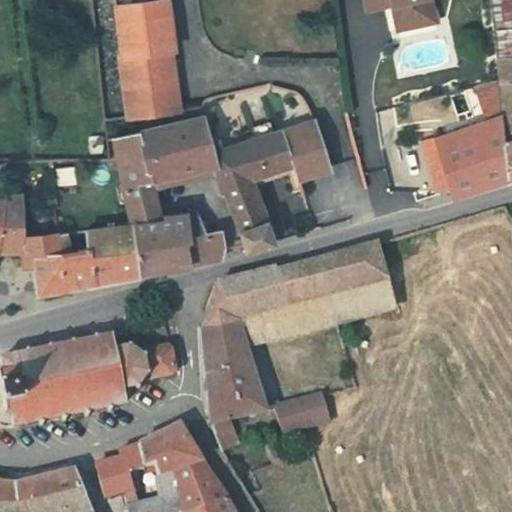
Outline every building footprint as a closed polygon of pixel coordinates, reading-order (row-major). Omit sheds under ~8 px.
[(161,44),(154,0),(116,0),(104,2),(111,52),(106,53),(115,116),(166,108),(157,46),(161,44)] [(426,18),(422,0),(356,0),(357,1),(359,0),(384,0),(390,26),(426,18)] [(511,52),(482,50),(486,79),(490,107),(498,167),(511,163),(511,52)] [(495,175),(498,167),(490,107),(426,127),(431,148),(438,173),(442,186),(443,189),(495,175)] [(99,130),(103,153),(117,215),(120,214),(151,209),(150,201),(145,175),(203,162),(198,146),(189,111),(99,130)] [(289,153),(292,167),(322,159),(311,113),(281,122),(289,153)] [(234,236),(236,243),(268,234),(249,164),(271,157),(289,153),(281,122),(198,146),(203,162),(211,193),(234,236)] [(418,151),(425,177),(438,173),(431,148),(418,151)] [(289,153),(271,157),(274,172),(292,167),(289,153)] [(44,200),(9,202),(7,234),(46,228),(44,200)] [(150,201),(151,209),(157,261),(168,259),(180,256),(174,203),(150,201)] [(7,234),(9,202),(0,202),(0,242),(9,243),(7,234)] [(214,233),(208,219),(195,223),(189,205),(174,203),(180,256),(197,253),(209,251),(212,242),(214,233)] [(189,205),(195,223),(208,219),(201,205),(189,205)] [(146,263),(157,261),(151,209),(120,214),(130,266),(146,263)] [(117,215),(94,219),(104,270),(117,268),(130,266),(120,214),(117,215)] [(77,241),(84,274),(95,272),(104,270),(94,219),(73,223),(74,242),(77,241)] [(53,226),(46,228),(49,244),(56,279),(71,276),(84,274),(77,241),(74,242),(55,244),(53,226)] [(9,243),(13,259),(20,259),(19,257),(21,256),(19,250),(49,244),(46,228),(7,234),(9,243)] [(215,277),(212,277),(192,324),(202,425),(213,449),(232,444),(225,418),(254,410),(237,349),(227,316),(376,274),(365,238),(339,245),(277,262),(215,277)] [(20,259),(29,284),(41,282),(56,279),(49,244),(19,250),(21,256),(19,257),(20,259)] [(227,316),(237,349),(331,322),(387,307),(376,274),(227,316)] [(139,340),(154,337),(151,323),(137,326),(139,340)] [(0,409),(1,415),(27,410),(27,414),(34,413),(34,409),(53,405),(54,409),(61,407),(61,404),(77,401),(78,405),(85,404),(84,400),(100,396),(102,400),(109,400),(108,395),(119,393),(116,379),(134,376),(144,367),(146,373),(163,369),(158,341),(140,343),(139,349),(126,338),(107,341),(105,329),(96,330),(96,327),(88,327),(89,332),(73,335),(73,331),(65,333),(65,337),(49,339),(49,335),(43,336),(43,341),(24,345),(24,341),(17,342),(17,347),(0,349),(0,409)] [(266,406),(273,432),(296,426),(322,418),(315,392),(266,406)] [(125,511),(167,511),(183,506),(169,465),(192,457),(169,419),(110,445),(112,451),(87,461),(99,494),(119,487),(126,485),(121,469),(150,460),(159,494),(124,505),(125,511)] [(169,465),(183,506),(216,495),(212,489),(196,462),(192,457),(169,465)] [(86,511),(83,503),(67,463),(18,478),(29,511),(47,511),(50,511),(86,511)] [(0,511),(29,511),(18,478),(9,480),(8,480),(0,479),(0,511)] [(226,511),(216,495),(183,506),(167,511),(226,511)]
